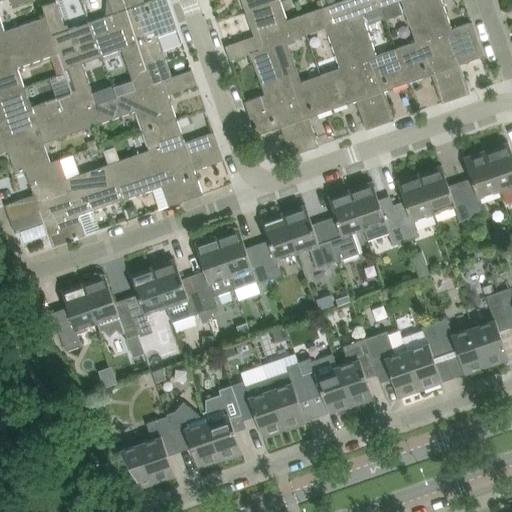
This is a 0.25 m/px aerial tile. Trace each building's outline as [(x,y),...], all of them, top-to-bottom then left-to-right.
[(108,0),(113,13),(90,22),(102,56),(121,49),(132,80),(113,87),(117,96),(135,89),(154,83),(124,0),(108,0)] [(124,0),(154,83),(172,77),(158,36),(178,29),(167,0),(151,0),(142,3),(140,0),(124,0)] [(316,30),(326,27),(334,24),(328,5),(327,6),(320,8),(287,20),(280,0),(246,12),(254,36),(225,46),(230,60),(250,53),(268,47),(287,41),(316,30)] [(241,0),(246,12),(280,0),(279,0),(241,0)] [(325,0),(319,0),(317,1),(320,8),(327,6),(325,0)] [(343,0),(335,3),(328,5),(334,24),(344,21),(362,14),(365,13),(381,8),(382,7),(398,2),(401,1),(403,0),(343,0)] [(396,48),(408,83),(431,74),(441,103),(456,98),(421,0),(403,0),(401,1),(416,42),(396,48)] [(452,29),(441,0),(421,0),(456,98),(470,93),(460,65),(484,56),(472,22),(452,29)] [(56,1),(42,6),(46,17),(52,35),(58,53),(71,92),(77,110),(87,106),(96,103),(82,63),(102,56),(90,22),(66,30),(56,1)] [(398,2),(382,7),(386,20),(403,14),(400,7),(398,2)] [(381,8),(365,13),(369,24),(385,18),(381,8)] [(344,21),(380,125),(394,120),(384,91),(408,83),(396,48),(376,55),(362,14),(344,21)] [(0,52),(52,35),(46,17),(4,31),(0,18),(0,52)] [(344,21),(334,24),(326,27),(340,68),(321,75),(332,109),(356,101),(366,130),(380,125),(344,21)] [(326,27),(316,30),(319,37),(328,34),(326,27)] [(0,95),(24,87),(17,67),(58,53),(52,35),(0,52),(0,95)] [(287,41),(268,47),(305,151),(319,146),(309,117),(332,109),(321,75),(301,82),(287,41)] [(268,47),(250,53),(264,94),(245,101),(256,135),(280,127),(290,156),(305,151),(268,47)] [(87,106),(94,125),(135,111),(142,130),(176,118),(168,95),(197,85),(192,70),(172,77),(154,83),(135,89),(96,103),(87,106)] [(0,137),(77,110),(71,92),(31,106),(24,87),(0,95),(0,137)] [(0,153),(8,151),(16,174),(60,159),(50,162),(44,142),(94,125),(87,106),(77,110),(0,137),(0,153)] [(108,164),(114,182),(218,146),(214,132),(185,142),(176,118),(142,130),(149,150),(108,164)] [(99,139),(87,143),(89,149),(101,145),(99,139)] [(511,152),(508,143),(486,150),(500,189),(511,185),(511,152)] [(101,145),(89,149),(91,155),(103,151),(101,145)] [(218,146),(114,182),(120,200),(143,193),(162,186),(169,206),(203,194),(195,170),(223,160),(218,146)] [(478,197),(500,189),(486,150),(464,158),(478,197)] [(5,204),(10,219),(114,182),(108,164),(67,178),(60,159),(16,174),(16,175),(26,172),(34,194),(5,204)] [(442,166),(420,174),(433,212),(455,205),(442,166)] [(393,202),(392,203),(405,240),(418,236),(412,220),(433,212),(420,174),(398,181),(405,201),(393,205),(393,202)] [(114,182),(10,219),(15,233),(43,223),(52,247),(86,235),(79,215),(120,200),(114,182)] [(372,182),(350,189),(364,228),(368,240),(389,232),(393,245),(405,240),(392,203),(381,207),(372,182)] [(335,216),(324,220),(338,261),(359,253),(351,232),(364,228),(350,189),(328,197),(335,216)] [(480,201),(468,205),(472,217),(485,213),(480,201)] [(284,213),(297,251),(310,247),(317,268),(338,261),(324,220),(313,224),(306,205),(284,213)] [(472,217),(468,205),(455,209),(460,221),(472,217)] [(131,207),(126,209),(129,218),(138,215),(137,209),(131,207)] [(297,251),(284,213),(262,220),(275,259),(297,251)] [(227,233),(217,236),(235,288),(256,281),(257,284),(270,280),(265,267),(257,244),(246,248),(239,227),(227,226),(227,233)] [(208,283),(210,282),(214,296),(235,288),(217,236),(207,239),(202,235),(194,243),(207,280),(208,283)] [(476,247),(474,252),(476,257),(484,253),(481,245),(476,247)] [(422,250),(411,253),(419,277),(430,273),(422,250)] [(192,313),(187,299),(189,298),(175,259),(153,267),(166,306),(171,317),(178,315),(188,314),(192,313)] [(282,275),(277,263),(265,267),(270,280),(282,275)] [(166,306),(153,267),(131,275),(144,313),(166,306)] [(96,322),(99,330),(102,329),(109,336),(116,329),(120,332),(123,331),(122,326),(117,315),(119,314),(105,274),(94,272),(93,279),(83,283),(96,322)] [(194,278),(183,281),(189,298),(187,299),(192,313),(193,315),(199,313),(205,311),(196,284),(194,278)] [(207,280),(196,284),(205,311),(217,307),(218,306),(214,296),(210,282),(208,283),(207,280)] [(259,292),(257,284),(256,281),(235,288),(239,299),(259,292)] [(96,322),(83,283),(61,290),(67,307),(50,313),(58,335),(60,334),(66,351),(81,345),(77,333),(87,330),(85,326),(96,322),(99,330),(96,322)] [(491,284),(483,287),(486,296),(494,293),(491,284)] [(511,291),(510,288),(498,292),(508,320),(511,318),(511,291)] [(494,320),(474,327),(487,366),(510,359),(500,331),(511,327),(498,292),(494,293),(486,296),(490,308),(494,320)] [(319,312),(327,309),(335,306),(330,293),(314,298),(316,303),(319,312)] [(217,307),(205,311),(208,318),(214,316),(213,312),(219,310),(217,307)] [(208,318),(205,311),(199,313),(202,322),(208,319),(208,318)] [(151,330),(146,317),(134,321),(139,334),(151,330)] [(447,319),(434,323),(447,358),(458,354),(465,374),(487,366),(474,327),(453,335),(452,331),(447,319)] [(139,334),(134,321),(122,326),(123,331),(126,339),(139,334)] [(237,325),(241,336),(251,332),(247,321),(237,325)] [(427,344),(407,351),(421,390),(443,382),(436,362),(447,358),(434,323),(422,327),(426,340),(427,344)] [(284,326),(272,330),(276,342),(288,338),(284,326)] [(387,331),(365,338),(376,370),(379,377),(390,373),(399,397),(421,390),(407,351),(396,355),(387,331)] [(213,335),(202,336),(203,349),(214,348),(213,335)] [(348,363),(338,367),(351,406),(374,398),(365,374),(376,370),(365,338),(342,346),(348,363)] [(231,345),(220,349),(223,359),(235,354),(231,345)] [(311,357),(298,362),(309,393),(321,389),(329,413),(351,406),(338,367),(317,374),(311,357)] [(288,370),(267,378),(284,429),(306,421),(298,397),(309,393),(298,362),(286,366),(288,370)] [(112,368),(103,371),(106,379),(115,376),(112,368)] [(163,368),(152,372),(156,382),(166,378),(163,368)] [(244,381),(232,385),(243,416),(254,412),(263,436),(284,429),(267,378),(246,385),(244,381)] [(206,412),(204,413),(205,416),(220,460),(242,452),(234,428),(245,424),(243,416),(232,385),(219,389),(222,395),(224,403),(222,404),(206,404),(206,412)] [(102,389),(91,396),(98,406),(109,399),(102,389)] [(174,411),(167,414),(168,416),(178,445),(189,441),(198,467),(220,460),(205,416),(201,417),(188,406),(180,416),(174,411)] [(178,445),(167,416),(147,423),(152,439),(120,451),(142,487),(176,475),(167,449),(178,445)]
